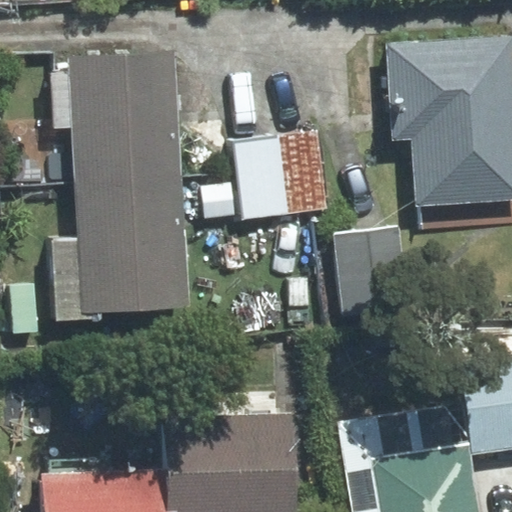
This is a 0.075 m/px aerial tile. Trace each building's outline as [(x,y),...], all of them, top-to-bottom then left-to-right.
[(402,207),(511,200),(500,38),(373,47),(379,140),(398,139),(402,207)] [(36,78),(38,130),(53,130),(59,240),(33,241),(37,315),(173,309),(161,53),(52,58),(53,77),(36,78)] [(193,189),(196,217),(230,213),(231,219),(314,209),(305,134),(221,144),(226,185),(193,189)] [(387,230),(324,236),(331,305),(395,298),(387,230)] [(511,357),(441,367),(453,453),(511,445),(511,357)] [(333,468),(357,465),(363,511),(461,511),(453,453),(417,457),(411,413),(328,425),(333,468)] [(142,475),(24,478),(25,511),(282,511),(280,416),(140,420),(142,475)]
